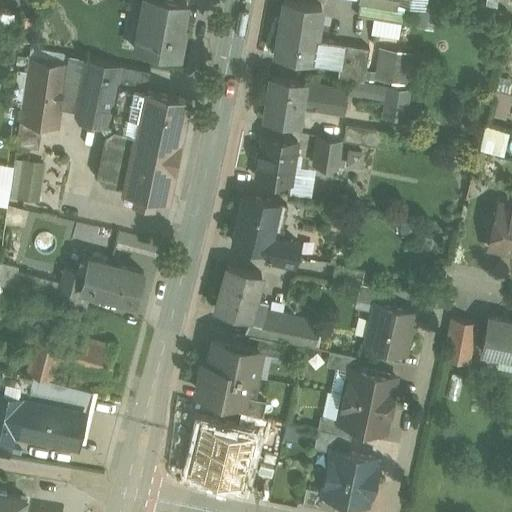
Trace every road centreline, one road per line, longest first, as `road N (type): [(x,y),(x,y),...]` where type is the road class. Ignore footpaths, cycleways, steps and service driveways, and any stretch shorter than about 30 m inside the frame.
road 1 (tertiary): [(231,0),(131,490)]
road 2 (residential): [(511,287),(463,278),(444,288),(393,511)]
road 3 (residential): [(0,467),(131,490)]
